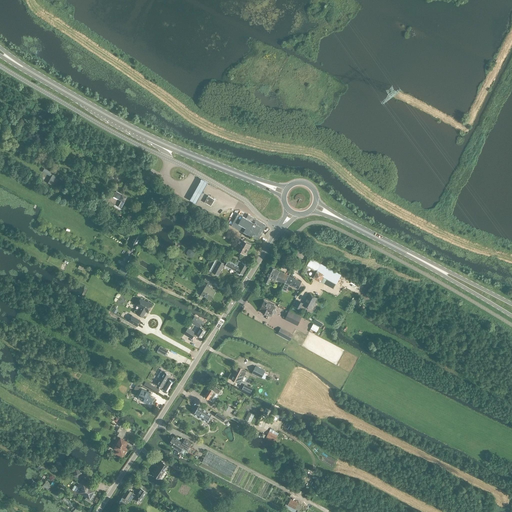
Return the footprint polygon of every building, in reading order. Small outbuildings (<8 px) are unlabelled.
[(50,185),(55,175),(45,169),(43,172),(50,177),(47,183),(50,185)] [(196,189),(190,200),(197,204),(203,193),(209,183),(202,179),(196,189)] [(120,212),(121,209),(106,201),(112,189),(109,187),(101,203),(120,212)] [(121,207),(127,197),(116,191),(113,196),(121,201),(118,206),(121,207)] [(211,206),(214,199),(208,196),(205,202),(211,206)] [(246,218),(238,213),(231,225),(243,231),(244,231),(252,235),(258,239),(266,226),(266,225),(266,224),(248,215),(246,218)] [(136,246),(142,236),(136,233),(134,237),(133,236),(130,243),(136,246)] [(245,255),(249,249),(248,248),(250,245),(240,239),(237,244),(240,245),(237,250),(245,255)] [(191,257),(194,256),(195,254),(194,250),(192,249),(188,250),(187,253),(188,256),(191,257)] [(219,276),(224,263),(215,259),(210,272),(219,276)] [(327,268),(311,259),(303,273),(305,274),(309,267),(317,272),(313,278),(334,289),(342,275),(337,272),(328,267),(327,268)] [(238,266),(228,260),(225,265),(243,275),(248,266),(238,260),(237,262),(239,263),(238,266)] [(274,268),(271,267),(264,281),(269,284),(270,280),(272,281),(273,278),(285,284),(288,276),(288,275),(274,268)] [(208,283),(201,295),(210,300),(216,291),(210,288),(213,282),(211,280),(213,278),(208,275),(206,278),(206,277),(204,280),(208,283)] [(298,289),(301,282),(288,276),(285,284),(282,290),(285,291),(288,286),(287,285),(288,284),(298,289)] [(311,309),(317,297),(310,293),(303,305),(311,309)] [(148,311),(151,305),(141,299),(137,305),(141,307),(137,314),(142,317),(146,310),(148,311)] [(301,308),(304,302),(298,299),(295,305),(301,308)] [(276,309),(276,307),(264,301),(263,303),(262,305),(262,306),(261,308),(263,309),(262,312),(268,314),(267,315),(271,316),(275,309),(276,309)] [(297,325),(301,318),(289,312),(285,319),(297,325)] [(137,326),(140,320),(132,316),(129,321),(137,326)] [(188,328),(184,333),(192,338),(194,335),(196,336),(197,334),(201,337),(206,331),(201,328),(202,326),(200,325),(202,322),(194,317),(191,322),(199,327),(195,332),(188,328)] [(280,330),(277,334),(290,340),(292,336),(280,330)] [(165,356),(168,350),(160,346),(157,351),(165,356)] [(243,377),(247,370),(243,369),(243,368),(239,366),(235,373),(243,377)] [(253,372),(252,373),(261,377),(265,370),(256,366),(254,369),(253,372)] [(165,372),(157,385),(162,388),(163,385),(166,387),(164,389),(168,392),(174,382),(170,380),(167,379),(169,374),(165,372)] [(240,384),(243,377),(235,373),(232,380),(236,382),(237,382),(240,384)] [(158,392),(160,389),(146,381),(144,385),(158,392)] [(130,382),(129,385),(133,387),(132,388),(138,391),(140,387),(130,382)] [(252,388),(244,384),(242,389),(250,393),(252,388)] [(220,394),(221,394),(222,393),(222,392),(221,391),(220,390),(212,385),(210,389),(204,397),(211,401),(213,402),(218,394),(219,394),(220,394)] [(141,392),(139,396),(142,398),(141,400),(150,405),(153,398),(149,396),(150,393),(145,391),(142,389),(141,392)] [(196,411),(194,414),(196,415),(207,422),(212,415),(203,409),(199,407),(197,410),(197,409),(196,411)] [(226,418),(217,413),(215,416),(224,422),(226,418)] [(122,456),(127,447),(124,445),(126,442),(122,439),(125,434),(125,433),(126,431),(120,427),(117,431),(119,432),(116,437),(120,439),(114,448),(117,450),(115,453),(122,456)] [(274,442),(277,435),(275,434),(276,431),(270,429),(266,438),(274,442)] [(183,443),(173,436),(168,444),(180,451),(182,448),(195,455),(197,452),(189,447),(191,444),(185,440),(183,443)] [(231,478),(237,466),(207,451),(201,462),(231,478)] [(159,478),(167,466),(160,461),(157,465),(159,466),(154,474),(159,478)] [(176,471),(178,468),(180,466),(174,462),(170,467),(176,471)] [(78,478),(81,473),(78,471),(76,470),(74,473),(73,476),(78,478)] [(44,490),(50,487),(47,480),(41,487),(44,490)] [(89,497),(93,491),(90,489),(91,486),(82,481),(78,487),(81,489),(79,492),(89,497)] [(143,497),(147,492),(142,489),(143,487),(137,483),(135,487),(138,490),(136,493),(143,497)] [(295,509),(298,502),(291,498),(287,505),(286,504),(284,507),(292,511),(295,511),(296,510),(295,509)]
